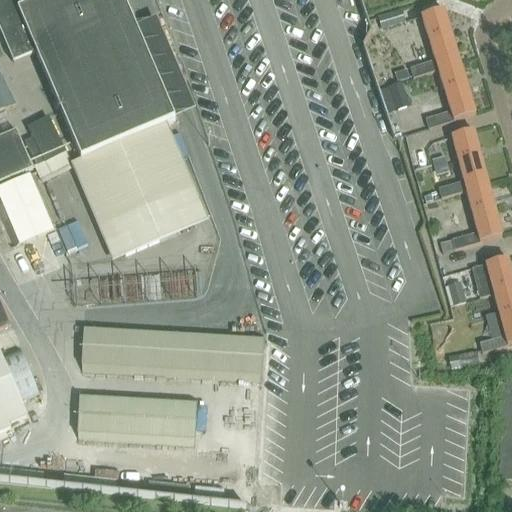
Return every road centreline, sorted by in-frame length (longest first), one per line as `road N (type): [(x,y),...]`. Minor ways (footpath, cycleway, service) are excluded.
road 1 (unknown): [(0,282),(16,295),(93,308),(214,292)]
road 2 (residential): [(511,5),(488,23),(511,122)]
